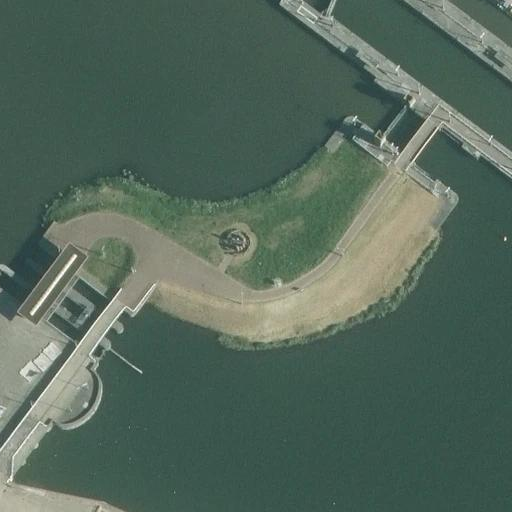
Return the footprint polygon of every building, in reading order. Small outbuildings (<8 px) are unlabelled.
[(511,153),(329,16),(328,17),(327,18),(326,18),(325,17),(301,0),(282,0),(278,6),(375,78),(373,82),(399,102),(401,103),(405,106),(407,108),(439,132),(440,131),(440,130),(441,129),(443,129),(464,145),(461,148),(477,160),(480,156),(511,179),(511,153)] [(511,50),(445,0),(402,0),(511,82),(511,50)] [(328,150),(333,154),(350,133),(352,130),(354,127),(359,132),(364,125),(355,118),(352,117),(349,117),(347,118),(344,120),(324,147),(328,150)] [(378,160),(388,168),(391,163),(396,167),(399,168),(403,172),(405,174),(432,194),(434,192),(436,190),(441,183),(436,180),(434,182),(414,167),(414,166),(414,165),(415,165),(416,164),(383,139),(381,138),(377,134),(375,133),(364,125),(359,132),(357,134),(355,137),(352,141),(364,150),(378,160)] [(455,193),(441,183),(436,190),(441,194),(440,197),(438,199),(445,203),(428,225),(437,232),(439,229),(456,208),(458,204),(459,202),(459,199),(458,197),(457,195),(455,193)] [(67,260),(42,240),(41,242),(39,244),(40,245),(40,246),(41,248),(64,265),(67,260)] [(77,268),(81,262),(71,255),(67,260),(64,265),(63,265),(54,277),(50,283),(42,294),(38,299),(30,310),(29,310),(25,316),(36,323),(40,317),(48,307),(52,301),(60,290),(65,285),(73,273),(74,272),(77,268)] [(25,262),(26,265),(50,283),(51,283),(60,290),(63,293),(89,312),(89,313),(99,320),(111,329),(116,332),(117,333),(118,333),(119,333),(120,333),(121,333),(122,332),(123,331),(123,330),(123,329),(123,328),(123,327),(122,326),(121,325),(116,322),(105,313),(68,286),(65,285),(55,278),(54,277),(33,261),(32,260),(30,259),(28,259),(26,260),(26,261),(25,262)] [(42,294),(6,267),(5,266),(4,266),(2,265),(1,265),(0,265),(0,270),(0,271),(1,272),(38,299),(38,300),(48,307),(50,310),(86,337),(98,346),(101,348),(103,349),(104,349),(105,350),(106,350),(107,350),(108,350),(109,350),(110,349),(110,348),(110,347),(110,346),(110,345),(110,344),(109,343),(108,342),(104,339),(92,330),(82,322),(81,322),(55,302),(52,301),(42,294)] [(77,268),(74,272),(113,302),(116,298),(112,295),(77,268)] [(125,309),(124,311),(129,315),(131,316),(133,316),(135,315),(136,314),(157,285),(156,284),(143,301),(134,313),(133,313),(127,308),(126,308),(125,309)] [(0,451),(79,347),(48,323),(40,317),(29,310),(13,300),(0,289),(0,451)] [(84,351),(80,348),(0,452),(0,511),(121,511),(104,504),(102,504),(16,486),(9,482),(49,428),(48,428),(47,427),(53,420),(57,423),(61,425),(63,425),(67,425),(70,425),(72,424),(76,423),(80,421),(82,420),(84,418),(88,414),(92,409),(95,402),(97,398),(98,394),(98,390),(98,386),(98,381),(96,378),(93,374),(89,371),(95,364),(95,365),(96,365),(97,365),(97,364),(97,362),(96,360),(84,351)]
